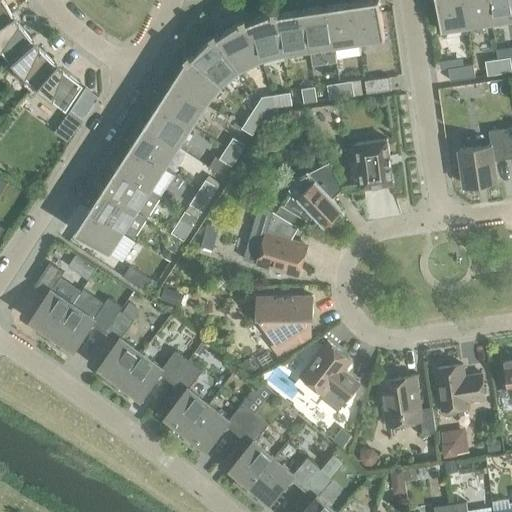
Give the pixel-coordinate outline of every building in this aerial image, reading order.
[(2,0),(0,0),(0,20),(11,13),(2,0)] [(378,0),(372,0),(352,3),(358,43),(384,39),(378,0)] [(467,27),(462,0),(436,0),(441,30),(467,27)] [(488,0),(462,0),(467,27),(492,23),(488,0)] [(511,0),(488,0),(492,23),(511,19),(511,0)] [(328,7),(333,47),(335,59),(360,55),(358,43),(352,3),(328,7)] [(328,7),(303,10),(309,50),(333,47),(328,7)] [(246,18),(245,18),(261,60),(284,54),(278,10),(277,10),(278,12),(273,12),(247,22),(246,18)] [(278,10),(284,54),(309,50),(303,10),(279,14),(278,10)] [(30,38),(11,13),(0,20),(0,50),(7,59),(31,39),(30,38)] [(216,33),(215,33),(239,71),(261,60),(245,18),(246,20),(241,22),(218,37),(216,33)] [(190,54),(189,54),(221,86),(239,71),(215,33),(216,35),(212,37),(193,57),(190,54)] [(53,61),(31,39),(7,59),(32,84),(33,85),(53,61)] [(187,59),(172,82),(206,104),(221,86),(189,54),(190,56),(187,59)] [(510,59),(497,61),(499,74),(511,72),(510,59)] [(79,81),(53,61),(33,85),(62,107),(79,81)] [(499,74),(497,61),(485,63),(487,75),(499,74)] [(448,68),(450,81),(475,77),(473,65),(448,68)] [(364,81),(366,94),(391,90),(389,77),(364,81)] [(172,82),(158,103),(192,125),(206,104),(172,82)] [(352,82),(339,83),(341,97),(354,96),(352,82)] [(341,97),(339,83),(320,86),(322,100),(341,97)] [(301,89),(304,103),(317,101),(314,87),(301,89)] [(289,91),(272,94),(274,108),(277,107),(291,105),(289,91)] [(260,95),(255,103),(272,113),(278,113),(277,107),(274,108),(272,94),(260,95)] [(158,103),(145,124),(178,146),(192,125),(158,103)] [(249,112),(261,120),(266,123),(272,113),(255,103),(249,112)] [(306,109),(293,110),(295,124),(308,122),(306,109)] [(69,111),(62,121),(74,130),(81,119),(69,111)] [(261,120),(249,112),(240,126),(252,134),(261,120)] [(145,124),(131,146),(165,168),(178,146),(145,124)] [(486,183),(497,181),(494,161),(511,157),(511,127),(488,131),(490,144),(459,149),(464,186),(475,184),(477,185),(477,183),(484,182),(485,184),(486,183)] [(233,137),(227,147),(239,155),(245,145),(233,137)] [(393,183),(391,166),(387,139),(355,144),(356,148),(346,150),(352,185),(361,183),(362,187),(393,183)] [(131,146),(117,167),(151,189),(165,168),(131,146)] [(239,155),(227,147),(220,158),(231,166),(239,155)] [(216,157),(209,167),(224,177),(231,166),(219,159),(216,157)] [(292,193),(284,207),(308,221),(314,216),(314,215),(317,212),(331,227),(344,215),(341,212),(343,210),(332,198),(342,189),(342,190),(343,189),(332,166),(312,177),(307,172),(306,173),(305,175),(297,178),(293,186),(290,189),(289,189),(288,190),(292,193)] [(117,167),(103,188),(137,210),(151,189),(117,167)] [(206,179),(199,190),(211,198),(218,187),(206,179)] [(103,188),(90,209),(124,231),(137,210),(103,188)] [(211,198),(199,190),(190,203),(202,211),(211,198)] [(259,204),(243,259),(257,263),(271,267),(270,271),(272,275),(280,277),(284,275),(285,271),(298,275),(306,246),(288,240),(286,236),(293,224),(271,211),(259,204)] [(124,231),(90,209),(75,231),(109,253),(124,231)] [(181,218),(172,232),(183,240),(192,226),(181,218)] [(183,240),(172,232),(165,242),(177,250),(183,240)] [(204,235),(201,246),(213,249),(216,238),(204,235)] [(164,246),(159,254),(170,261),(171,262),(176,254),(175,253),(164,246)] [(123,276),(145,290),(155,273),(134,260),(123,276)] [(27,324),(49,339),(73,304),(51,289),(63,272),(49,263),(34,285),(48,294),(27,324)] [(165,288),(160,300),(170,303),(174,292),(165,288)] [(257,316),(260,316),(276,341),(271,344),(280,358),(304,343),(296,330),(304,325),(304,316),(312,316),(312,296),(257,296),(257,316)] [(91,324),(104,333),(120,311),(119,310),(121,307),(107,297),(93,318),(73,304),(49,339),(70,354),(91,324)] [(129,302),(122,312),(132,320),(140,309),(129,302)] [(95,372),(116,387),(142,353),(121,337),(133,320),(132,320),(122,312),(120,311),(104,333),(117,342),(95,372)] [(359,383),(344,371),(352,360),(327,340),(299,375),(323,394),(321,397),(337,410),(345,400),(346,400),(359,383)] [(159,373),(172,383),(188,361),(174,350),(162,367),(142,353),(116,387),(137,402),(159,373)] [(511,394),(511,356),(502,358),(504,374),(507,374),(510,395),(511,394)] [(245,359),(240,367),(251,375),(257,368),(245,359)] [(162,421),(182,437),(209,403),(189,388),(201,371),(188,361),(172,383),(184,392),(162,421)] [(444,414),(447,416),(455,415),(458,412),(457,408),(468,406),(468,402),(485,399),(481,373),(468,375),(468,377),(464,378),(462,364),(436,368),(442,410),(443,410),(444,414)] [(432,407),(420,409),(415,375),(380,380),(387,426),(420,421),(422,435),(436,433),(432,407)] [(225,425),(238,435),(255,414),(242,403),(229,419),(209,403),(182,437),(202,453),(225,425)] [(226,473),(246,490),(274,457),(255,440),(268,424),(255,414),(238,435),(250,445),(226,473)] [(341,428),(333,440),(344,448),(353,436),(341,428)] [(499,440),(487,441),(488,453),(500,452),(499,440)] [(455,442),(442,443),(443,457),(457,455),(455,442)] [(433,445),(421,447),(423,459),(435,458),(433,445)] [(290,479),(302,489),(320,468),(308,457),(294,473),(274,457),(246,490),(266,506),(290,479)] [(456,460),(444,462),(445,473),(458,472),(456,460)] [(302,511),(337,511),(338,511),(319,496),(333,480),(320,468),(302,489),(314,500),(302,511)] [(415,468),(403,469),(405,481),(417,479),(415,468)] [(402,469),(390,471),(392,482),(404,480),(402,469)] [(467,511),(466,502),(450,505),(450,511),(467,511)]
